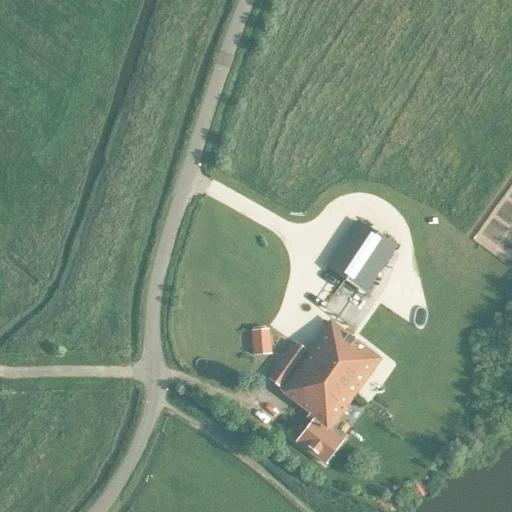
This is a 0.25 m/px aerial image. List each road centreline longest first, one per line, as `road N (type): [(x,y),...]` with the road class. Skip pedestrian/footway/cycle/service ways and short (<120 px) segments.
road 1 (unclassified): [(152,370),(152,289),(244,0)]
road 2 (unclassified): [(93,511),(142,435),(152,370)]
road 3 (unclassified): [(152,370),(0,371)]
